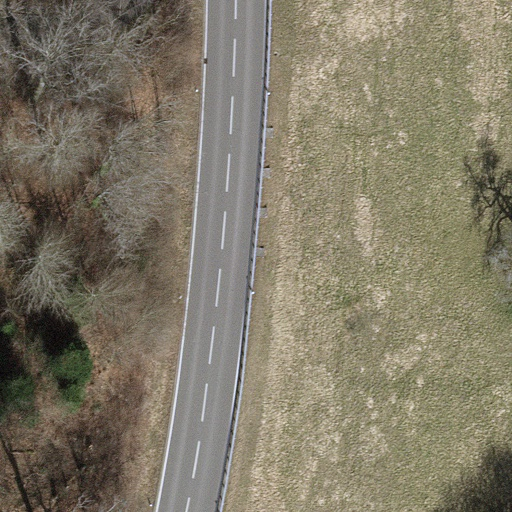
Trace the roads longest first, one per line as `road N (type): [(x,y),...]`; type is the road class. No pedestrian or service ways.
road 1 (secondary): [(192,511),(223,280),(238,0)]
road 2 (track): [(0,26),(53,29),(127,17),(144,0)]
